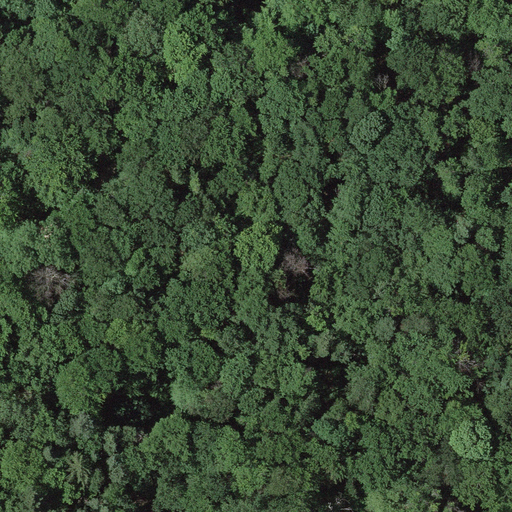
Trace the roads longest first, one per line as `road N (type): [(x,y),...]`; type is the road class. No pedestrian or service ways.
road 1 (track): [(0,265),(248,42),(276,0)]
road 2 (track): [(187,511),(121,498),(43,461),(0,453)]
road 3 (track): [(441,511),(413,505),(297,511)]
